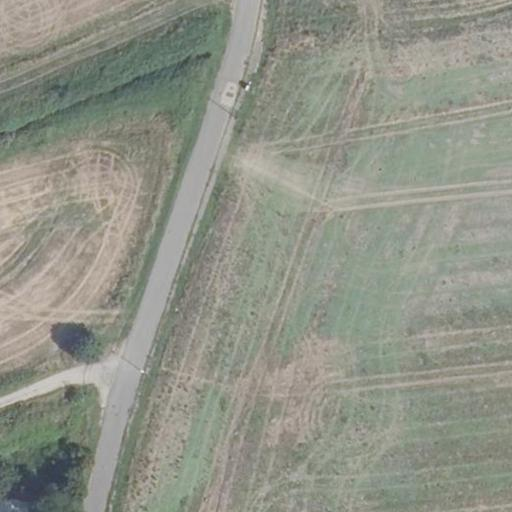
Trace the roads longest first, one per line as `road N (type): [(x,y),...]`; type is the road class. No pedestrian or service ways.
road 1 (residential): [(261,0),(141,358),(99,511)]
road 2 (track): [(0,406),(141,358)]
